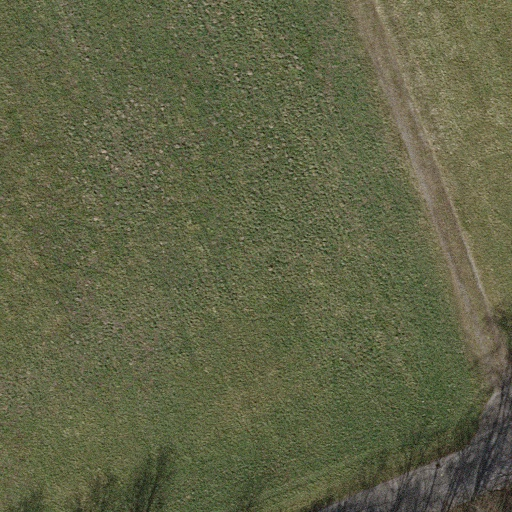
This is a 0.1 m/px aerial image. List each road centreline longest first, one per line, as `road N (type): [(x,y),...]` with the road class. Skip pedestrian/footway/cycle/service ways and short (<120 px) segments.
road 1 (track): [(364,0),(511,392)]
road 2 (tertiary): [(511,458),(379,511)]
